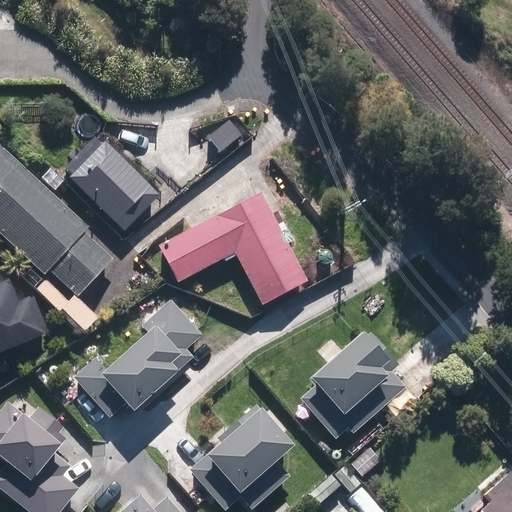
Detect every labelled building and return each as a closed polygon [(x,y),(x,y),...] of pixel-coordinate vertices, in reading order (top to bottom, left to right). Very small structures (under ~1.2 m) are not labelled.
[(239,136),(226,122),(205,141),(219,155),(239,136)] [(67,179),(122,233),(157,197),(102,144),(67,179)] [(45,272),(75,300),(110,262),(80,234),(84,229),(0,150),(0,238),(41,277),(45,272)] [(259,307),(304,283),(255,195),(154,250),(174,285),(230,254),(259,307)] [(0,355),(46,337),(31,299),(12,306),(0,275),(0,355)] [(126,415),(190,358),(182,350),(198,337),(167,302),(138,328),(143,334),(102,371),(91,360),(69,380),(105,420),(119,407),(126,415)] [(350,436),(403,390),(387,372),(394,366),(367,336),(361,341),(358,339),(305,385),(309,388),(296,400),(331,441),(344,429),(350,436)] [(0,499),(16,511),(56,511),(74,490),(58,478),(67,467),(49,454),(57,444),(51,440),(60,427),(34,407),(24,419),(3,403),(0,406),(0,499)] [(202,456),(185,472),(220,511),(222,511),(237,498),(248,511),(286,477),(272,462),(289,447),(252,406),(200,453),(202,456)] [(350,466),(360,477),(378,462),(369,450),(350,466)] [(511,511),(511,478),(508,474),(482,497),(489,504),(480,511),(511,511)] [(349,496),(363,511),(381,511),(382,511),(360,486),(349,496)] [(149,511),(146,511),(134,499),(118,511),(172,511),(162,501),(149,511)]
